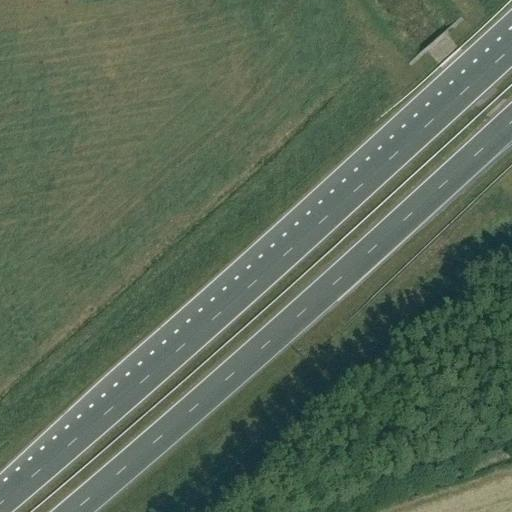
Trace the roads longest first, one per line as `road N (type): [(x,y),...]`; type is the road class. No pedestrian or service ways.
road 1 (trunk): [(511,47),(0,503)]
road 2 (trunk): [(69,511),(511,121)]
